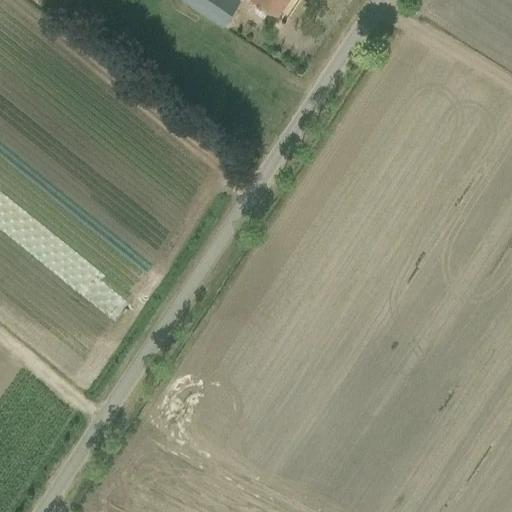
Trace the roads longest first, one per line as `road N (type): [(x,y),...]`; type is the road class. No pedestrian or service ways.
road 1 (unclassified): [(47,511),(388,0)]
road 2 (track): [(511,88),(384,5)]
